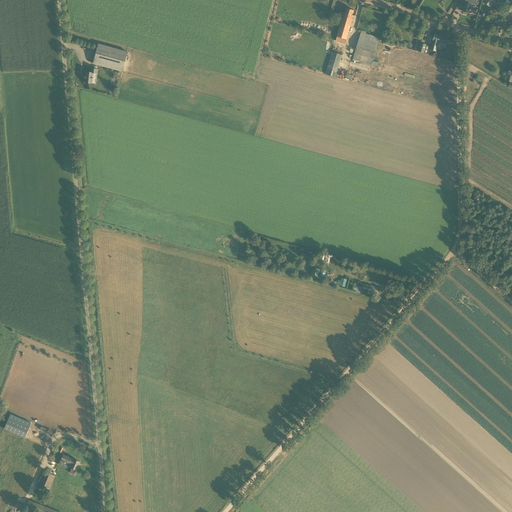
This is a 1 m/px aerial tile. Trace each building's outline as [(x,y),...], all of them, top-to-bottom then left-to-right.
[(477,3),(469,0),(468,4),(465,3),(462,11),(476,15),(478,7),(476,7),(477,3)] [(354,11),(346,8),(345,13),(340,12),(339,17),(342,18),(337,37),(336,41),(345,43),(346,40),(353,19),(352,18),(354,11)] [(372,65),(379,41),(380,38),(366,34),(366,32),(361,31),(352,61),(356,62),(356,61),(372,65)] [(434,37),(431,47),(430,50),(436,52),(437,48),(438,45),(445,48),(448,37),(435,33),(434,37)] [(92,64),(122,72),(127,52),(98,44),(92,64)] [(335,76),(342,54),(332,51),(326,73),(335,76)] [(84,83),(92,84),(93,73),(96,73),(97,69),(90,68),(89,72),(85,72),(84,76),(85,76),(84,83)] [(367,293),(373,294),(377,296),(378,294),(379,294),(380,289),(370,286),(367,293)] [(27,438),(33,422),(15,416),(13,422),(11,421),(7,430),(27,438)] [(74,475),(76,470),(80,462),(70,458),(63,455),(59,463),(67,466),(70,467),(68,472),(74,475)] [(37,486),(36,488),(35,490),(40,492),(41,490),(40,490),(41,488),(48,491),(55,476),(43,471),(36,486),(37,486)] [(56,511),(28,501),(25,508),(34,511),(56,511)]
